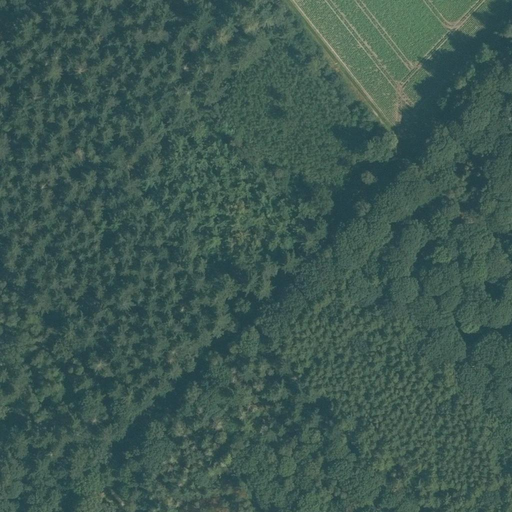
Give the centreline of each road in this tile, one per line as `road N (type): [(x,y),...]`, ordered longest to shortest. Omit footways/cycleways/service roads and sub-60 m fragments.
road 1 (track): [(511,43),(112,457),(89,469)]
road 2 (track): [(431,177),(511,269)]
